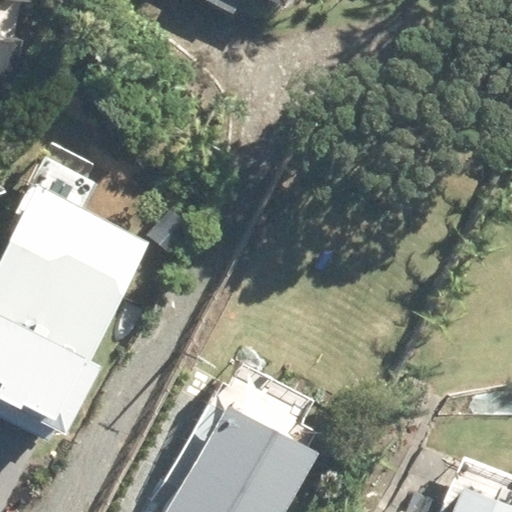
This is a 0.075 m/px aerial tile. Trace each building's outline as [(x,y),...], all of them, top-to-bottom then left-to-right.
[(0,0),(0,64),(3,41),(0,40),(0,0),(15,0),(27,2),(26,0),(0,0)] [(210,0),(227,8),(231,0),(264,0),(276,6),(279,0),(210,0)] [(0,422),(40,443),(48,428),(57,433),(90,368),(72,359),(126,253),(54,217),(72,181),(35,161),(0,229),(0,422)] [(299,448),(306,436),(231,394),(223,407),(219,404),(158,511),(277,511),(310,454),(299,448)] [(511,511),(511,509),(453,487),(443,511),(511,511)]
